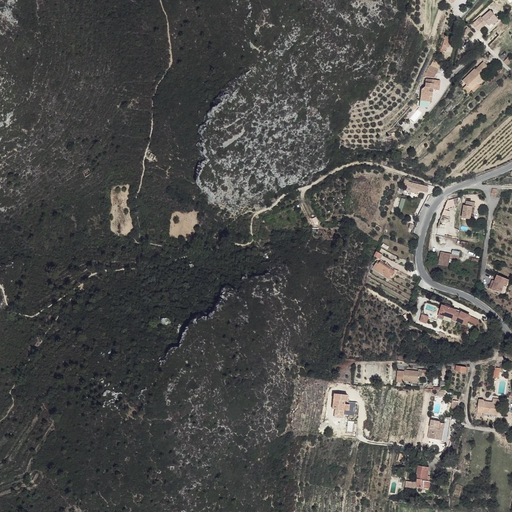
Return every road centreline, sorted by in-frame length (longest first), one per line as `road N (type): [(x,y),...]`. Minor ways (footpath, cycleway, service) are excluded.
road 1 (unknown): [(511,430),(454,427),(437,452),(367,442),(357,434),(355,396)]
road 2 (tertiary): [(452,186),(427,215),(422,273),(483,307),(511,338)]
